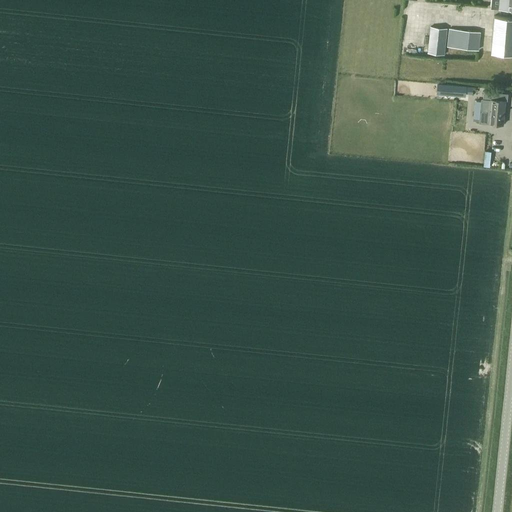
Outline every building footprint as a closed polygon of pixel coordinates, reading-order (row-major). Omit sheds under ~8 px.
[(511,0),(499,0),(498,9),(511,10),(511,0)] [(490,52),(511,54),(511,17),(493,16),(490,52)] [(428,53),(444,55),(447,29),(430,27),(428,53)] [(447,47),(478,50),(480,32),(449,29),(447,47)] [(437,84),(436,91),(464,93),(472,94),(472,87),(437,84)] [(482,98),(480,122),(488,122),(503,124),(505,101),(497,100),(498,93),(483,91),(483,98),(482,98)]
